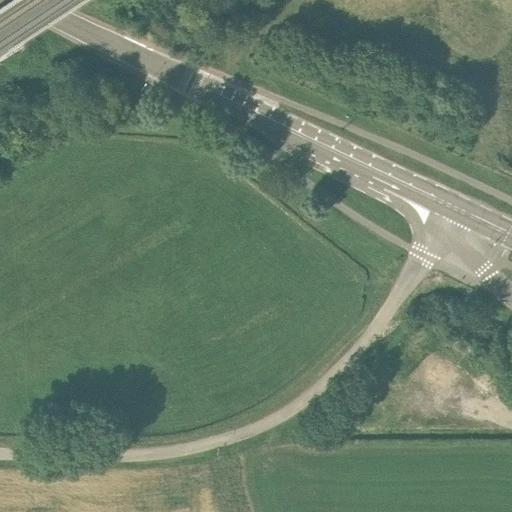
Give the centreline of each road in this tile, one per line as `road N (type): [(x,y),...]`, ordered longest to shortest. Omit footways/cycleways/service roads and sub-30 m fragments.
road 1 (unclassified): [(0,453),(167,452),(232,437),(290,410),(373,333),(451,208)]
road 2 (secondary): [(451,208),(21,0)]
